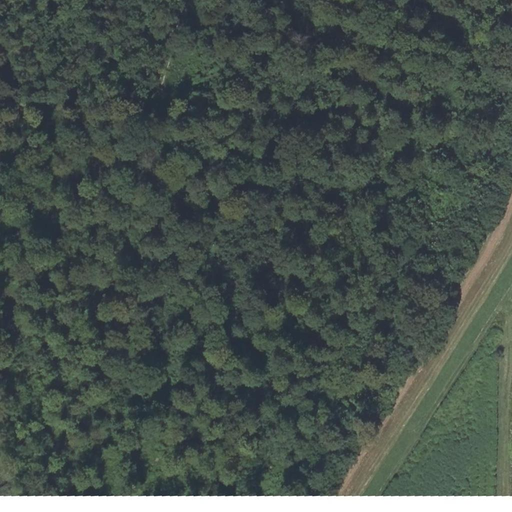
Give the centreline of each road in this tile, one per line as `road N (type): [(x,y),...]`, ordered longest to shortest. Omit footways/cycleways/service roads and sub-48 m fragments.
road 1 (track): [(178,0),(155,136),(169,511)]
road 2 (track): [(511,241),(346,511)]
road 3 (track): [(365,511),(511,291)]
road 4 (track): [(0,280),(66,511)]
road 5 (track): [(162,83),(0,99)]
